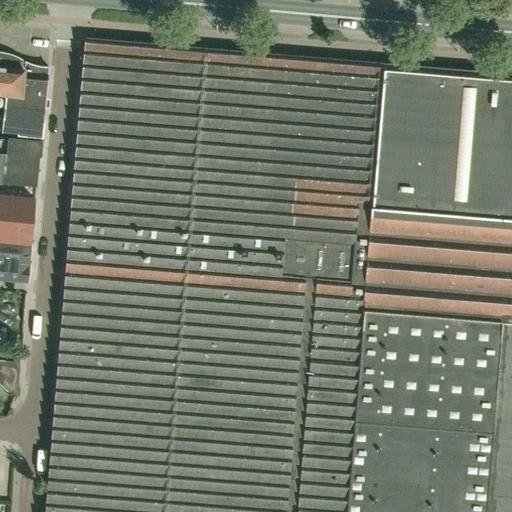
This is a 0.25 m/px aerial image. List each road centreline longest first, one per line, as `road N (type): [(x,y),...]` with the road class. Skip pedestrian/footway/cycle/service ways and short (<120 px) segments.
road 1 (residential): [(34,430),(66,0)]
road 2 (tertiary): [(511,34),(146,0)]
